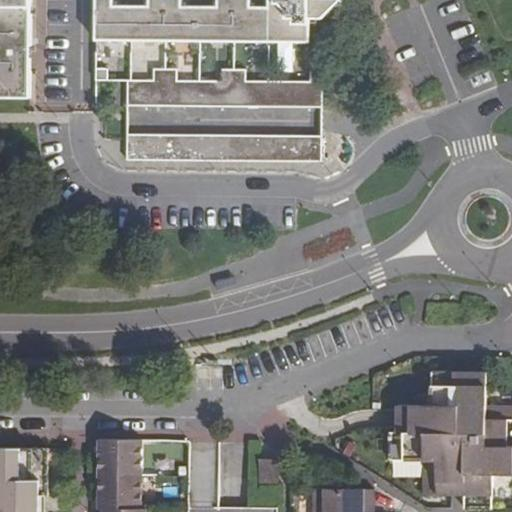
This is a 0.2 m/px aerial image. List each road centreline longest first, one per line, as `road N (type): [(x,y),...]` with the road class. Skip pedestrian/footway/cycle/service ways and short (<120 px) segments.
road 1 (residential): [(86,0),(82,118),(89,164),(124,184),(336,188),(402,135),(460,121)]
road 2 (residential): [(511,332),(418,336),(208,416),(0,415)]
road 3 (tertiary): [(445,232),(296,296),(203,320),(113,333),(0,332)]
